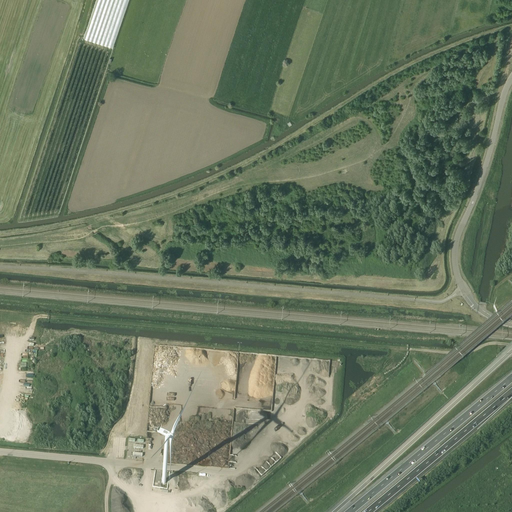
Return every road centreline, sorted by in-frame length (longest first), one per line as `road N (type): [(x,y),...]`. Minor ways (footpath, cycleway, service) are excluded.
road 1 (unclassified): [(511,324),(473,305),(454,262),(511,77)]
road 2 (motorway): [(511,351),(334,511)]
road 3 (motorway): [(511,378),(350,511)]
road 4 (motorway): [(368,511),(511,392)]
